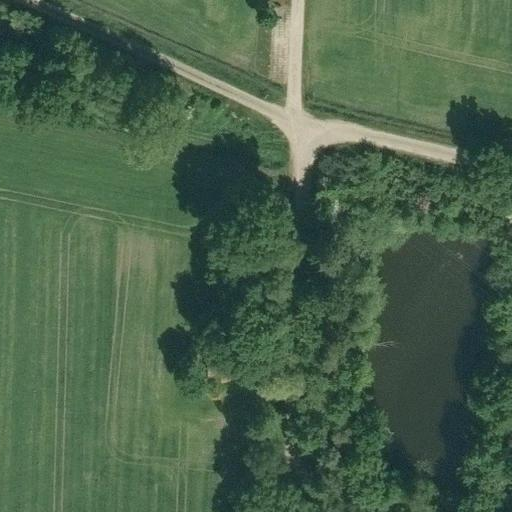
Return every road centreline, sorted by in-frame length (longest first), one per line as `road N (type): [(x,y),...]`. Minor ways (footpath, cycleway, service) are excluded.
road 1 (unclassified): [(289,511),(308,131)]
road 2 (unclassified): [(511,173),(308,131)]
